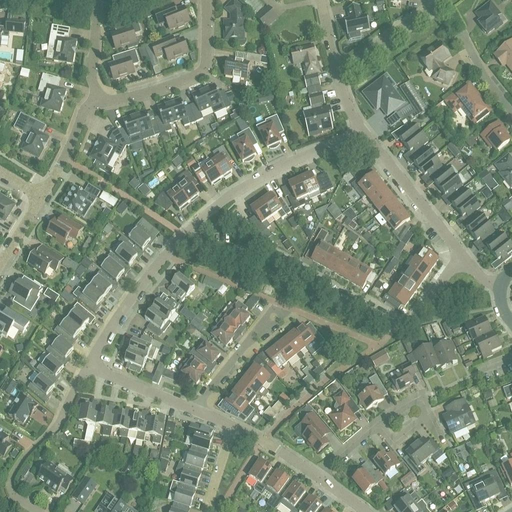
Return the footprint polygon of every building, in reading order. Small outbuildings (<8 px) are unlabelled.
[(9,38),(10,33),(24,34),(25,23),(11,21),(12,9),(17,8),(15,0),(9,0),(0,2),(0,12),(9,10),(8,21),(7,21),(7,28),(0,27),(0,47),(1,47),(2,37),(9,38)] [(225,41),(244,40),(243,9),(234,0),(225,9),(231,15),(231,22),(225,22),(225,41)] [(247,0),(241,0),(256,17),(259,14),(247,0)] [(496,30),(502,25),(497,18),(501,15),(491,3),(476,14),(481,20),(478,23),(488,35),(495,29),(496,30)] [(190,22),(184,8),(170,14),(168,7),(154,13),(159,26),(167,23),(170,30),(178,27),(178,29),(184,26),(183,25),(190,22)] [(278,18),(269,7),(256,18),(266,28),(278,18)] [(362,18),(359,7),(348,9),(350,20),(345,21),(347,35),(370,30),(367,16),(362,18)] [(116,50),(136,43),(134,35),(142,33),(137,20),(123,24),(125,31),(111,35),(116,50)] [(70,29),(52,26),(49,45),(56,46),(53,61),(72,64),(74,53),(75,54),(76,48),(75,48),(76,42),(65,40),(65,37),(69,38),(70,29)] [(169,62),(188,54),(183,40),(169,45),(167,39),(151,45),(156,58),(166,55),(169,62)] [(511,41),(494,56),(503,67),(506,65),(511,71),(511,41)] [(440,44),(420,58),(429,71),(432,69),(435,73),(432,79),(448,86),(454,73),(444,69),(440,63),(450,57),(440,44)] [(312,47),(292,52),(295,64),(304,62),(307,75),(318,72),(315,60),(315,59),(312,47)] [(114,80),(134,74),(132,67),(140,64),(135,51),(121,55),(123,61),(109,66),(114,80)] [(269,58),(261,57),(247,54),(246,62),(268,65),(269,58)] [(23,56),(14,55),(13,64),(22,65),(23,56)] [(240,79),(241,79),(241,78),(247,79),(250,64),(243,63),(244,62),(243,62),(243,63),(236,61),(237,61),(236,61),(236,62),(227,61),(227,65),(223,67),(225,71),(225,75),(233,77),(233,78),(234,78),(240,79)] [(304,78),(307,89),(320,86),(318,74),(304,78)] [(43,75),(38,91),(45,93),(41,108),(59,113),(62,103),(63,103),(65,98),(64,97),(66,91),(55,88),(55,86),(59,87),(60,80),(43,75)] [(384,78),(381,80),(363,94),(373,107),(376,111),(380,108),(387,117),(404,104),(392,88),(384,78)] [(461,108),(474,125),(489,113),(482,105),(484,103),(469,83),(445,102),(455,114),(461,108)] [(208,90),(204,92),(211,108),(217,106),(220,112),(231,107),(225,94),(220,96),(214,85),(207,88),(208,90)] [(404,85),(399,88),(415,111),(404,118),(408,124),(424,113),(404,85)] [(211,108),(204,92),(200,94),(199,92),(192,95),(197,106),(191,109),(196,122),(203,119),(200,113),(211,108)] [(325,103),(322,94),(309,97),(311,107),(313,112),(304,115),(304,117),(303,118),(304,122),(306,123),(309,137),(322,134),(321,132),(332,130),(331,123),(333,122),(330,108),(323,110),(321,104),(325,103)] [(197,123),(196,122),(191,109),(185,111),(181,99),(173,102),(174,104),(170,105),(176,122),(182,120),(184,127),(197,123)] [(162,119),(156,121),(160,135),(163,143),(170,141),(168,133),(172,131),(170,124),(176,122),(170,105),(166,107),(165,105),(157,107),(162,119)] [(139,116),(135,117),(141,134),(153,130),(155,137),(160,135),(156,121),(150,123),(146,111),(139,114),(139,116)] [(49,139),(39,133),(40,131),(43,133),(46,126),(21,114),(14,128),(23,132),(22,134),(28,137),(22,150),(39,159),(44,149),(45,150),(47,145),(46,144),(49,139)] [(278,147),(280,145),(279,144),(281,143),(276,132),(283,129),(277,116),(265,121),(268,128),(260,132),(267,149),(269,148),(270,149),(272,150),(274,149),(277,148),(278,147)] [(127,131),(120,134),(127,145),(128,146),(137,143),(135,137),(141,134),(135,117),(131,119),(130,117),(123,119),(127,131)] [(493,147),(497,152),(511,141),(504,132),(505,131),(505,130),(499,122),(481,136),(491,149),(493,147)] [(405,146),(421,133),(413,124),(408,128),(407,126),(398,131),(402,136),(401,138),(400,139),(405,146)] [(256,142),(249,129),(237,136),(240,142),(233,146),(243,163),(244,162),(245,163),(247,163),(250,162),(252,161),(253,160),(255,158),(254,157),(256,156),(250,145),(256,142)] [(120,134),(118,130),(113,133),(109,139),(112,141),(111,143),(101,138),(98,143),(97,143),(95,148),(96,148),(90,158),(96,161),(93,167),(114,179),(116,176),(112,174),(114,170),(108,166),(114,154),(121,157),(126,147),(128,146),(127,145),(120,134)] [(428,143),(421,133),(405,146),(410,153),(412,151),(414,151),(417,154),(421,151),(425,148),(423,147),(428,143)] [(476,136),(468,141),(473,148),(480,144),(476,136)] [(461,155),(452,144),(447,148),(456,159),(461,155)] [(217,160),(211,163),(222,179),(223,178),(224,179),(232,175),(231,173),(232,172),(226,163),(231,159),(222,147),(213,154),(217,160)] [(417,154),(414,157),(416,160),(416,162),(414,163),(419,170),(435,158),(427,148),(423,152),(421,151),(417,154)] [(511,188),(511,159),(509,155),(495,166),(501,173),(500,174),(511,189),(511,188)] [(443,167),(435,158),(419,170),(425,177),(427,176),(429,176),(431,179),(434,176),(439,172),(438,171),(443,167)] [(222,179),(211,163),(209,159),(193,170),(200,180),(205,177),(212,186),(213,185),(214,186),(221,182),(220,180),(222,179)] [(442,170),(439,172),(434,176),(437,179),(436,181),(435,183),(440,190),(456,177),(448,168),(444,171),(442,170)] [(143,173),(144,176),(146,182),(154,175),(153,170),(143,173)] [(182,184),(177,188),(189,203),(191,202),(192,203),(198,198),(197,197),(199,196),(192,187),(197,183),(187,171),(178,179),(182,184)] [(367,196),(382,184),(374,175),(372,177),(368,172),(357,181),(361,186),(356,190),(363,199),(367,196)] [(308,197),(308,196),(319,192),(321,196),(327,193),(327,192),(333,189),(326,174),(319,178),(320,179),(315,182),(311,174),(310,175),(309,173),(301,177),(302,178),(300,179),(308,197)] [(491,180),(486,174),(480,178),(485,185),(491,180)] [(463,186),(456,177),(440,190),(445,196),(447,195),(449,195),(452,198),(460,192),(458,190),(463,186)] [(142,186),(139,178),(134,183),(135,184),(130,189),(135,192),(142,186)] [(308,197),(300,179),(298,180),(298,178),(290,182),(291,184),(289,184),(294,195),(288,197),(294,211),(311,203),(308,196),(308,197)] [(389,193),(382,184),(367,196),(374,205),(389,193)] [(92,205),(100,193),(89,186),(84,194),(75,188),(64,207),(77,215),(84,203),(87,202),(92,205)] [(189,203),(177,188),(168,196),(165,192),(160,196),(155,204),(164,211),(168,206),(172,202),(179,211),(181,210),(182,211),(189,206),(188,204),(189,203)] [(461,193),(460,192),(452,198),(454,201),(454,203),(452,205),(457,211),(473,199),(466,189),(461,193)] [(104,193),(100,199),(114,208),(118,201),(104,193)] [(396,202),(389,193),(374,205),(381,214),(396,202)] [(263,201),(261,202),(272,218),(277,214),(282,220),(291,213),(283,201),(278,204),(271,195),(270,196),(269,195),(262,199),(263,201)] [(7,200),(4,198),(0,204),(0,229),(8,234),(16,222),(8,217),(14,207),(12,205),(9,202),(7,200)] [(473,199),(457,211),(463,218),(465,217),(467,217),(469,220),(474,216),(477,213),(476,212),(481,208),(473,199)] [(511,208),(511,204),(508,200),(502,205),(508,212),(511,208)] [(272,218),(261,202),(259,203),(258,202),(251,207),(252,208),(251,209),(257,218),(251,223),(258,233),(260,235),(271,227),(267,221),(272,218)] [(403,211),(396,202),(381,214),(388,223),(403,211)] [(109,209),(106,214),(112,217),(115,212),(109,209)] [(410,220),(403,211),(388,223),(395,232),(393,234),(400,243),(405,237),(399,229),(410,220)] [(474,216),(469,220),(466,222),(469,225),(468,227),(466,229),(472,236),(487,223),(480,214),(475,217),(474,216)] [(56,241),(63,245),(69,236),(76,240),(83,229),(65,219),(61,225),(55,221),(47,233),(57,239),(56,241)] [(137,231),(129,239),(143,251),(149,244),(151,246),(157,239),(149,233),(153,228),(142,219),(135,229),(137,231)] [(487,223),(472,236),(477,242),(479,241),(481,241),(484,244),(487,242),(487,241),(492,238),(490,236),(495,232),(487,223)] [(495,235),(492,238),(487,241),(487,242),(489,244),(489,246),(487,248),(493,255),(508,242),(501,233),(496,237),(495,235)] [(144,255),(123,237),(119,242),(124,246),(116,255),(130,267),(136,260),(138,262),(144,255)] [(92,250),(97,240),(92,238),(87,247),(92,250)] [(511,246),(508,242),(493,255),(498,262),(500,260),(502,260),(505,263),(511,257),(511,256),(511,255),(511,254),(511,246)] [(323,267),(332,250),(322,244),(313,261),(323,267)] [(332,250),(323,267),(333,272),(342,256),(332,250)] [(423,250),(416,260),(431,270),(438,261),(423,250)] [(36,252),(28,264),(45,275),(50,267),(56,271),(63,260),(51,252),(47,259),(36,252)] [(123,275),(125,277),(131,270),(111,254),(107,259),(109,260),(102,269),(117,282),(123,275)] [(342,256),(333,272),(343,278),(352,262),(342,256)] [(91,263),(86,259),(82,264),(87,268),(91,263)] [(431,270),(416,260),(410,269),(425,280),(431,270)] [(352,262),(343,278),(353,284),(362,267),(352,262)] [(372,273),(362,267),(353,284),(363,290),(372,273)] [(410,269),(403,278),(418,289),(425,280),(410,269)] [(91,287),(105,298),(111,291),(113,293),(119,286),(101,271),(96,276),(98,278),(91,287)] [(187,298),(195,288),(180,275),(172,285),(177,289),(172,294),(182,303),(187,297),(187,298)] [(17,282),(10,294),(18,299),(16,302),(24,306),(30,297),(36,300),(43,290),(24,278),(20,284),(17,282)] [(403,278),(396,287),(412,298),(418,289),(403,278)] [(105,298),(91,287),(85,294),(79,289),(73,295),(77,299),(96,314),(101,307),(99,305),(105,298)] [(412,298),(396,287),(392,293),(389,291),(383,300),(398,311),(402,306),(405,308),(412,298)] [(152,310),(168,322),(176,312),(174,311),(177,306),(168,299),(165,304),(160,300),(152,310)] [(248,309),(239,302),(236,306),(228,316),(223,312),(220,317),(225,322),(235,329),(239,324),(242,328),(250,317),(245,313),(248,309)] [(75,311),(68,320),(82,331),(88,324),(90,326),(96,319),(78,304),(73,309),(75,311)] [(0,335),(1,336),(2,335),(7,338),(13,328),(23,334),(29,323),(6,309),(2,317),(0,315),(0,335)] [(168,322),(152,310),(145,320),(151,324),(147,328),(156,335),(160,330),(161,332),(168,322)] [(216,322),(220,326),(212,336),(227,347),(235,337),(231,334),(235,329),(225,322),(220,317),(216,322)] [(470,335),(489,326),(485,318),(466,327),(470,335)] [(82,331),(68,320),(61,328),(59,327),(54,332),(73,347),(79,340),(76,338),(82,331)] [(453,336),(447,323),(443,325),(449,338),(453,336)] [(303,326),(294,334),(306,348),(314,341),(319,347),(325,342),(315,329),(309,334),(303,326)] [(492,333),(489,326),(470,335),(473,343),(475,342),(492,333)] [(492,333),(475,342),(479,349),(498,340),(495,332),(492,333)] [(306,348),(294,334),(285,341),(297,355),(297,356),(301,361),(305,358),(301,352),(306,348)] [(134,340),(129,351),(148,358),(152,347),(150,346),(153,341),(142,337),(140,342),(134,340)] [(74,351),(60,339),(53,348),(51,346),(46,351),(65,367),(70,360),(68,358),(74,351)] [(502,348),(498,340),(479,349),(482,357),(502,348)] [(285,341),(276,348),(288,363),(297,356),(297,355),(285,341)] [(199,355),(195,359),(205,367),(209,362),(213,365),(221,355),(206,343),(198,353),(199,355)] [(449,343),(441,347),(450,366),(458,363),(449,343)] [(431,345),(423,349),(433,371),(441,368),(433,350),(431,345)] [(441,347),(433,350),(441,368),(442,370),(450,366),(441,347)] [(288,363),(276,348),(267,356),(273,362),(267,367),(277,377),(285,369),(283,367),(288,363)] [(433,371),(423,349),(415,353),(419,361),(426,375),(433,371)] [(148,358),(129,351),(125,362),(131,365),(129,370),(140,375),(142,369),(143,370),(148,358)] [(416,363),(412,354),(407,357),(410,364),(400,369),(402,374),(391,379),(394,385),(393,386),(392,387),(394,391),(396,391),(397,390),(398,392),(414,383),(411,377),(416,374),(411,366),(416,363)] [(37,370),(55,385),(61,378),(58,376),(64,369),(50,357),(43,366),(41,365),(37,370)] [(205,367),(195,359),(192,364),(187,360),(180,369),(180,371),(197,385),(205,375),(201,372),(205,367)] [(372,368),(368,360),(364,363),(368,370),(372,368)] [(320,366),(317,362),(312,365),(316,370),(320,366)] [(159,385),(166,366),(160,363),(152,383),(159,385)] [(256,367),(248,376),(263,388),(270,378),(256,367)] [(287,371),(291,376),(296,372),(292,367),(287,371)] [(303,372),(312,383),(316,380),(307,368),(303,372)] [(378,403),(384,400),(378,390),(383,387),(377,375),(369,379),(374,388),(370,391),(366,389),(365,394),(359,397),(361,401),(360,405),(364,406),(367,410),(372,407),(377,408),(378,403)] [(46,404),(52,397),(49,395),(55,388),(41,376),(34,385),(32,383),(27,388),(46,404)] [(248,376),(241,385),(256,397),(263,388),(248,376)] [(16,385),(10,381),(3,391),(10,395),(16,385)] [(511,385),(511,386),(511,384),(503,387),(507,400),(511,397),(511,385)] [(256,397),(241,385),(234,394),(249,406),(256,397)] [(336,413),(338,415),(332,419),(341,431),(353,423),(351,420),(352,415),(359,410),(351,398),(349,400),(343,392),(334,399),(337,403),(336,405),(335,406),(335,408),(335,409),(335,411),(336,413)] [(15,408),(9,417),(23,426),(29,417),(31,418),(38,406),(21,394),(13,407),(15,408)] [(249,406),(234,394),(227,403),(231,406),(225,413),(238,420),(249,406)] [(494,410),(501,407),(499,400),(492,403),(494,410)] [(445,417),(453,434),(474,424),(464,401),(456,404),(459,411),(445,417)] [(98,414),(91,413),(92,408),(82,406),(79,421),(85,423),(88,427),(87,431),(95,433),(96,425),(98,414)] [(99,409),(98,414),(96,425),(102,426),(104,430),(103,436),(111,438),(113,428),(112,428),(115,416),(115,415),(108,414),(108,411),(99,409)] [(115,413),(115,415),(115,416),(112,428),(113,428),(118,429),(121,433),(120,438),(128,439),(129,431),(131,421),(131,420),(124,419),(125,414),(115,413)] [(303,437),(318,453),(329,444),(317,431),(323,426),(313,414),(302,424),(309,431),(303,437)] [(132,416),(131,420),(131,421),(129,431),(134,432),(137,436),(136,441),(144,442),(146,434),(145,434),(147,424),(141,422),(141,418),(132,416)] [(148,419),(147,424),(145,434),(146,434),(151,435),(154,439),(153,444),(161,445),(165,422),(148,419)] [(208,451),(209,452),(210,450),(213,451),(213,444),(212,444),(215,432),(199,427),(192,446),(208,451)] [(5,433),(0,429),(0,455),(4,458),(12,446),(6,443),(9,439),(3,435),(5,433)] [(424,439),(415,446),(427,461),(432,457),(436,462),(445,455),(437,446),(432,450),(424,439)] [(73,449),(87,452),(89,452),(90,443),(74,440),(73,449)] [(192,446),(186,465),(202,470),(203,471),(203,469),(207,469),(207,463),(206,463),(207,458),(206,457),(208,451),(192,446)] [(427,461),(415,446),(406,453),(415,464),(410,468),(418,477),(426,470),(422,465),(427,461)] [(18,460),(24,453),(19,449),(13,457),(18,460)] [(400,465),(391,454),(387,457),(384,454),(379,458),(378,457),(373,461),(386,476),(400,465)] [(511,455),(511,456),(511,462),(511,463),(508,463),(507,465),(503,467),(501,468),(504,475),(506,475),(511,486),(511,485),(511,455)] [(136,466),(129,462),(122,473),(128,478),(136,466)] [(274,479),(273,479),(268,475),(272,469),(260,462),(250,477),(258,483),(254,488),(254,491),(262,496),(274,479)] [(48,463),(43,471),(42,470),(41,472),(42,472),(38,478),(46,484),(45,486),(57,494),(59,491),(65,494),(75,480),(48,463)] [(202,470),(186,465),(179,463),(176,472),(183,476),(180,484),(196,489),(197,489),(197,488),(201,488),(201,482),(199,482),(201,477),(200,476),(202,470)] [(365,494),(382,481),(373,470),(369,474),(366,474),(361,468),(356,472),(359,476),(354,480),(365,494)] [(447,476),(456,486),(463,479),(454,469),(447,476)] [(278,472),(273,479),(274,479),(262,496),(269,501),(269,502),(268,502),(277,509),(280,504),(291,490),(285,486),(289,481),(278,472)] [(498,477),(483,484),(490,500),(500,496),(499,493),(504,490),(498,477)] [(85,478),(72,498),(84,506),(97,486),(85,478)] [(196,489),(180,484),(173,482),(171,491),(177,495),(174,503),(190,508),(189,508),(191,508),(191,507),(195,507),(195,501),(193,501),(195,496),(193,495),(196,489)] [(490,500),(483,484),(467,491),(473,504),(479,502),(480,505),(490,500)] [(295,485),(291,490),(280,504),(290,511),(299,511),(307,503),(302,499),(306,493),(295,485)] [(72,498),(69,503),(82,511),(135,511),(116,499),(97,486),(84,506),(72,498)] [(397,511),(408,511),(416,506),(409,497),(406,499),(402,495),(393,502),(397,507),(395,509),(397,511)] [(307,503),(299,511),(317,511),(318,511),(322,507),(311,498),(307,503)] [(174,503),(171,511),(188,511),(189,508),(190,508),(174,503)]
